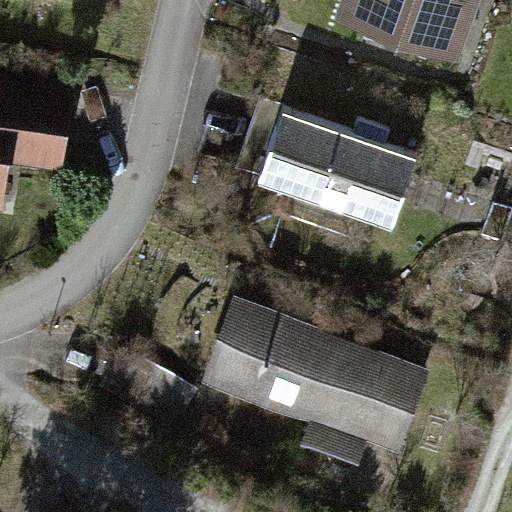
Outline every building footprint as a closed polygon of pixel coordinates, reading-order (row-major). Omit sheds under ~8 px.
[(339,0),(333,19),(464,65),(487,0),(339,0)] [(0,212),(8,214),(11,189),(67,196),(81,93),(0,82),(0,212)] [(428,154),(293,109),(268,184),(404,228),(428,154)] [(434,366),(242,295),(211,378),(404,449),(434,366)] [(207,390),(129,348),(107,389),(186,430),(207,390)]
